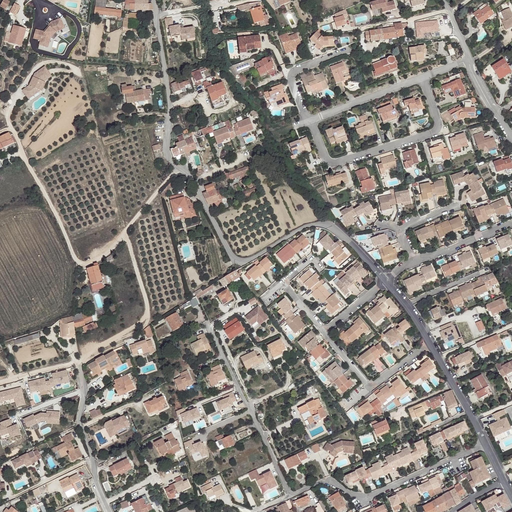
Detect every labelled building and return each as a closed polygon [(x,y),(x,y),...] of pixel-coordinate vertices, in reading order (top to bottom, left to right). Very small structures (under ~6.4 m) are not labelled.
[(95,0),(95,8),(105,9),(106,0),(95,0)] [(148,10),(153,10),(151,3),(149,4),(148,0),(125,0),(125,3),(125,6),(125,9),(148,10)] [(380,0),(370,3),(372,11),(382,8),(383,12),(396,8),(394,1),(387,3),(386,0),(380,0)] [(247,11),(250,10),(254,24),(259,22),(261,27),(269,24),(268,20),(269,19),(268,15),(264,16),(261,7),(257,8),(256,2),(245,5),(247,11)] [(9,12),(15,15),(19,7),(14,4),(12,7),(9,12)] [(475,17),(480,24),(494,14),(488,7),(486,8),(481,12),(480,10),(476,13),(477,15),(475,17)] [(121,20),(122,11),(105,9),(95,8),(94,17),(105,18),(105,15),(118,16),(118,20),(121,20)] [(503,22),(506,30),(511,27),(511,14),(509,8),(503,11),(505,14),(502,15),(504,19),(505,21),(503,22)] [(346,24),(344,17),(348,16),(347,10),(335,14),(336,18),(334,19),(337,27),(346,24)] [(125,18),(124,18),(123,27),(128,27),(129,18),(137,18),(137,14),(129,14),(129,15),(125,14),(125,18)] [(48,25),(49,26),(50,27),(45,33),(43,32),(40,31),(38,40),(40,40),(39,45),(48,47),(51,38),(56,32),(58,35),(70,30),(68,27),(65,28),(61,18),(51,22),(48,25)] [(173,27),(172,18),(165,19),(166,28),(169,27),(173,27)] [(395,27),(397,37),(405,36),(404,28),(408,27),(407,23),(394,25),(395,27)] [(195,35),(194,27),(183,28),(183,25),(173,27),(169,27),(169,28),(168,30),(170,31),(171,37),(181,36),(181,37),(187,36),(187,34),(189,34),(189,36),(195,35)] [(22,36),(24,29),(13,26),(8,42),(21,46),(23,37),(22,36)] [(395,27),(383,29),(377,30),(365,32),(366,42),(397,37),(395,27)] [(310,39),(316,45),(314,46),(319,51),(321,51),(323,48),(322,47),(324,46),(334,45),(333,37),(323,38),(320,35),(322,33),(319,29),(310,39)] [(279,37),(285,52),(291,49),(291,48),(301,44),(297,33),(288,36),(287,34),(279,37)] [(260,36),(238,38),(239,49),(247,48),(247,50),(257,49),(256,45),(261,44),(260,36)] [(301,44),(291,48),(291,49),(285,52),(286,54),(294,51),(293,49),(301,46),(301,44)] [(410,48),(411,61),(416,61),(416,59),(424,59),(423,53),(425,53),(425,46),(418,46),(418,47),(410,48)] [(272,65),(271,63),(272,62),(270,56),(262,60),(262,61),(258,62),(261,68),(257,70),(260,75),(267,71),(268,73),(274,70),(272,65)] [(373,72),(375,77),(389,71),(389,73),(399,69),(396,62),(394,63),(395,61),(395,60),(394,58),(393,57),(392,57),(390,57),(389,57),(388,57),(388,58),(373,64),(375,72),(373,72)] [(492,67),(500,79),(511,72),(503,60),(492,67)] [(343,63),(330,68),(335,81),(344,78),(343,76),(345,75),(349,74),(347,69),(345,69),(343,63)] [(239,76),(232,66),(229,68),(236,78),(244,88),(247,86),(239,76)] [(23,90),(26,96),(31,92),(33,94),(39,90),(40,91),(44,82),(42,81),(44,77),(46,78),(51,75),(45,67),(35,74),(31,82),(32,82),(31,86),(29,85),(29,86),(23,90)] [(191,73),(195,82),(200,80),(203,79),(200,72),(206,70),(205,68),(191,73)] [(241,73),(239,76),(247,86),(250,84),(241,73)] [(328,88),(322,73),(314,76),(314,74),(302,79),(307,93),(312,91),(317,89),(317,91),(323,88),(323,90),(328,88)] [(44,82),(40,91),(42,91),(47,79),(51,76),(51,75),(46,78),(44,77),(42,81),(44,82)] [(457,98),(466,94),(460,79),(455,81),(455,82),(441,87),(444,95),(454,91),(457,98)] [(171,84),(174,93),(181,90),(180,89),(185,87),(185,86),(189,84),(188,81),(178,84),(178,82),(171,84)] [(217,98),(227,94),(222,83),(212,86),(211,83),(207,84),(206,81),(203,83),(205,89),(207,88),(212,102),(218,100),(217,98)] [(289,102),(285,93),(284,93),(282,89),(283,89),(282,84),(271,88),(272,91),(269,93),(264,94),(267,101),(268,100),(270,104),(276,102),(280,100),(282,105),(289,102)] [(134,86),(127,87),(126,85),(121,85),(123,95),(124,94),(124,96),(122,97),(123,104),(150,100),(149,94),(152,94),(151,89),(135,91),(134,86)] [(31,92),(26,96),(29,99),(40,91),(39,90),(33,94),(31,92)] [(414,99),(404,102),(405,106),(408,105),(410,110),(412,110),(418,108),(418,110),(422,109),(420,101),(415,103),(414,99)] [(393,110),(391,105),(378,110),(379,115),(380,114),(383,121),(397,116),(395,110),(393,110)] [(450,116),(451,115),(454,120),(459,117),(460,118),(461,118),(462,119),(463,118),(464,118),(465,117),(465,116),(470,116),(470,118),(475,118),(475,108),(464,108),(461,109),(460,106),(455,109),(455,108),(448,112),(450,116)] [(355,127),(359,139),(375,133),(371,121),(368,122),(366,115),(360,117),(362,123),(359,124),(359,125),(355,127)] [(207,126),(214,124),(212,117),(205,119),(207,126)] [(241,134),(240,133),(246,131),(246,132),(254,129),(249,118),(236,123),(237,123),(234,124),(235,128),(234,128),(237,136),(241,134)] [(235,137),(229,120),(224,122),(226,127),(213,132),(211,126),(206,129),(208,134),(209,137),(214,135),(217,144),(224,142),(223,140),(231,137),(231,139),(235,137)] [(332,128),(325,131),(331,146),(347,140),(342,127),(333,131),(332,128)] [(183,147),(185,153),(186,157),(191,155),(189,152),(196,149),(192,137),(190,138),(190,136),(195,134),(196,138),(208,134),(206,129),(205,128),(197,131),(194,132),(190,133),(184,135),(183,136),(187,146),(183,147)] [(16,142),(12,134),(10,135),(8,132),(0,136),(0,141),(3,147),(3,148),(5,151),(16,147),(14,143),(16,142)] [(496,146),(494,138),(490,139),(489,136),(484,138),(482,132),(474,135),(478,150),(483,149),(482,147),(487,146),(488,149),(496,146)] [(467,142),(464,133),(455,136),(456,137),(449,139),(453,151),(461,148),(460,147),(460,144),(467,142)] [(177,147),(180,155),(181,155),(185,153),(183,147),(187,146),(183,136),(178,138),(180,142),(176,144),(177,147)] [(306,152),(311,150),(306,138),(302,140),(302,141),(300,142),(299,141),(289,144),(293,155),(298,154),(297,152),(300,151),(305,149),(306,152)] [(447,147),(444,149),(442,143),(438,144),(439,146),(434,148),(430,149),(433,162),(443,158),(444,160),(450,157),(447,147)] [(177,147),(171,150),(174,158),(176,161),(177,160),(177,159),(182,158),(181,155),(180,155),(177,147)] [(414,149),(403,153),(405,162),(404,163),(406,169),(412,167),(411,165),(418,163),(414,149)] [(395,159),(394,156),(381,160),(382,164),(378,165),(381,175),(385,174),(384,170),(397,166),(396,162),(395,159)] [(502,160),(493,163),(497,173),(507,169),(508,172),(511,170),(511,164),(510,158),(509,159),(508,156),(503,158),(504,161),(503,161),(502,160)] [(246,167),(228,173),(230,180),(234,179),(233,178),(243,175),(243,174),(248,173),(247,170),(249,170),(248,167),(246,167)] [(369,179),(365,168),(359,170),(361,174),(357,175),(358,178),(359,178),(362,187),(360,188),(362,193),(372,190),(369,179)] [(477,181),(473,173),(469,176),(468,174),(465,176),(463,172),(451,176),(454,183),(459,181),(460,183),(465,181),(469,186),(477,181)] [(349,182),(346,173),(341,175),(341,173),(336,175),(336,176),(331,178),(331,176),(330,175),(325,176),(328,184),(332,183),(335,182),(336,185),(343,183),(349,182)] [(434,184),(430,185),(432,193),(432,195),(436,194),(436,196),(446,194),(443,180),(433,182),(434,184)] [(469,186),(468,187),(471,191),(467,193),(469,197),(473,195),(474,197),(475,197),(476,200),(485,194),(477,181),(469,186)] [(427,194),(432,193),(430,185),(430,183),(419,185),(421,194),(422,200),(428,199),(427,194)] [(203,194),(208,204),(225,198),(221,189),(216,191),(213,184),(205,187),(207,192),(203,194)] [(169,189),(167,186),(161,192),(162,198),(166,197),(165,194),(169,189)] [(409,191),(395,194),(397,204),(402,203),(411,201),(409,191)] [(390,206),(397,204),(395,194),(379,197),(381,211),(391,209),(390,206)] [(428,202),(428,199),(422,200),(421,194),(419,195),(420,203),(428,202)] [(184,197),(170,201),(174,214),(188,211),(189,215),(193,214),(192,211),(194,209),(193,204),(190,202),(189,199),(186,197),(184,198),(184,197)] [(509,211),(504,199),(489,206),(493,214),(496,213),(497,216),(502,214),(509,211)] [(360,206),(354,210),(358,217),(362,214),(360,211),(362,210),(364,213),(365,215),(373,210),(374,210),(369,202),(365,204),(363,202),(359,204),(360,206)] [(493,214),(489,206),(488,205),(484,207),(483,206),(476,209),(473,210),(479,224),(484,222),(483,220),(488,217),(488,216),(493,214)] [(354,219),(358,217),(354,210),(352,207),(348,209),(347,208),(345,209),(342,210),(342,211),(340,212),(343,216),(345,220),(343,221),(346,226),(355,220),(354,219)] [(188,211),(174,214),(175,218),(184,216),(188,218),(196,216),(194,209),(192,211),(193,214),(189,215),(188,211)] [(457,229),(464,226),(460,217),(449,222),(453,231),(454,232),(458,230),(457,229)] [(453,231),(449,222),(448,220),(442,223),(435,226),(434,225),(434,224),(430,226),(434,233),(437,232),(439,236),(446,234),(453,231)] [(434,233),(430,226),(415,232),(419,241),(426,238),(427,240),(435,236),(434,233)] [(328,250),(330,252),(341,243),(338,240),(334,244),(324,231),(320,234),(319,239),(320,240),(319,242),(323,246),(327,251),(328,250)] [(371,238),(374,247),(378,246),(387,242),(387,241),(385,235),(385,234),(371,238)] [(511,244),(511,242),(508,234),(496,239),(501,250),(511,244)] [(291,244),(289,245),(296,253),(299,250),(302,248),(308,242),(309,242),(303,235),(296,241),(295,240),(291,244)] [(341,243),(330,252),(334,257),(340,264),(348,257),(340,247),(342,245),(341,243)] [(284,263),(296,253),(289,245),(289,244),(276,255),(284,263)] [(482,260),(498,253),(494,244),(486,248),(479,251),(482,260)] [(388,246),(382,248),(387,262),(399,258),(397,253),(395,254),(393,249),(391,245),(388,246)] [(460,262),(457,263),(460,270),(476,263),(470,251),(466,253),(462,254),(458,256),(460,262)] [(268,255),(266,257),(272,265),(275,263),(268,255)] [(257,267),(263,274),(266,271),(266,270),(269,268),(272,265),(266,257),(259,263),(260,264),(257,267)] [(446,277),(460,271),(460,270),(457,263),(456,261),(449,265),(442,268),(446,277)] [(102,282),(99,271),(98,263),(94,265),(94,267),(87,269),(91,285),(92,285),(102,282)] [(346,273),(353,282),(356,279),(360,275),(362,277),(366,273),(366,272),(367,271),(365,269),(364,270),(358,263),(348,271),(345,269),(343,270),(346,273)] [(257,267),(255,265),(254,266),(247,273),(245,275),(249,280),(251,278),(253,279),(258,275),(259,276),(259,277),(263,274),(257,267)] [(418,275),(423,285),(426,283),(425,281),(436,276),(431,265),(426,267),(422,269),(420,270),(422,273),(418,275)] [(317,279),(319,277),(316,274),(314,275),(309,270),(301,277),(306,282),(304,284),(307,287),(308,286),(310,289),(319,282),(317,279)] [(241,282),(239,278),(240,277),(236,271),(225,277),(228,284),(234,281),(236,285),(241,282)] [(353,282),(346,273),(342,276),(344,277),(340,280),(335,284),(345,295),(349,292),(347,289),(346,288),(353,282)] [(500,286),(492,273),(487,275),(482,278),(481,277),(481,276),(477,278),(478,280),(471,284),(475,294),(476,296),(488,291),(487,290),(487,289),(492,286),(495,285),(497,288),(500,286)] [(418,287),(423,285),(418,275),(411,278),(412,280),(409,281),(408,279),(404,281),(408,291),(413,289),(414,291),(418,289),(418,287)] [(228,284),(225,277),(219,280),(223,287),(228,284)] [(102,282),(92,285),(93,291),(104,288),(102,282)] [(331,296),(327,290),(330,288),(325,283),(322,286),(322,285),(319,282),(310,289),(313,292),(319,299),(323,303),(326,301),(331,296)] [(475,294),(471,284),(470,283),(467,284),(465,285),(459,288),(460,290),(463,298),(465,302),(467,301),(466,298),(475,294)] [(197,295),(198,298),(213,288),(211,286),(197,295)] [(227,290),(218,295),(223,305),(233,299),(227,290)] [(448,295),(453,306),(463,302),(462,299),(458,291),(456,292),(454,293),(448,295)] [(340,307),(337,304),(339,303),(333,295),(331,296),(326,301),(329,304),(326,307),(332,314),(340,307)] [(183,305),(185,309),(191,305),(192,307),(199,304),(196,296),(189,300),(189,301),(183,305)] [(377,305),(384,313),(387,311),(388,313),(392,310),(394,312),(398,309),(389,298),(387,300),(384,296),(381,299),(380,299),(378,301),(379,302),(380,303),(377,305)] [(287,319),(293,314),(290,310),(292,309),(289,305),(288,304),(289,303),(284,298),(277,304),(285,314),(283,315),(287,319)] [(498,312),(505,308),(501,299),(486,306),(488,311),(490,310),(491,311),(492,314),(498,312)] [(384,313),(377,305),(370,311),(369,310),(366,313),(373,322),(377,319),(378,321),(382,318),(381,316),(384,314),(384,313)] [(257,318),(262,323),(268,318),(258,306),(245,317),(250,323),(257,318)] [(433,316),(435,320),(441,317),(446,315),(443,309),(441,310),(439,306),(431,310),(433,316)] [(90,312),(82,315),(84,324),(93,320),(90,312)] [(73,317),(74,321),(74,328),(85,325),(84,324),(82,315),(81,313),(73,317)] [(168,321),(173,331),(183,325),(176,313),(165,319),(166,322),(168,321)] [(305,325),(301,321),(297,316),(296,317),(293,314),(287,319),(285,321),(287,324),(293,330),(295,334),(300,330),(302,328),(305,325)] [(73,317),(61,319),(62,320),(62,324),(60,324),(61,338),(67,337),(67,334),(75,333),(74,328),(74,321),(73,317)] [(238,322),(236,318),(224,326),(226,330),(238,322)] [(354,325),(350,328),(360,339),(362,338),(359,335),(363,332),(363,331),(367,327),(359,318),(355,321),(356,323),(354,325)] [(397,329),(401,336),(405,333),(404,332),(403,331),(410,326),(405,320),(398,325),(400,327),(397,329)] [(83,327),(84,332),(98,327),(95,321),(83,327)] [(484,329),(481,321),(475,323),(479,331),(484,329)] [(232,334),(242,328),(238,322),(226,330),(228,332),(226,333),(230,339),(233,337),(232,334)] [(461,337),(456,326),(453,327),(451,323),(440,328),(442,332),(440,332),(443,339),(453,335),(455,340),(461,337)] [(143,330),(145,336),(147,335),(148,335),(150,338),(154,336),(150,325),(143,330)] [(401,342),(404,340),(401,336),(397,329),(395,327),(384,335),(390,344),(398,338),(399,340),(401,342)] [(233,337),(244,330),(242,328),(232,334),(233,337)] [(360,339),(350,328),(345,333),(344,334),(342,332),(338,336),(347,346),(351,342),(354,345),(360,340),(360,339)] [(308,350),(310,353),(311,352),(319,345),(316,342),(315,341),(314,339),(315,337),(316,337),(311,331),(301,339),(309,348),(307,349),(308,350)] [(39,333),(14,341),(15,345),(40,337),(39,333)] [(191,344),(197,356),(203,353),(202,351),(202,350),(205,349),(206,350),(211,348),(204,333),(197,336),(199,341),(191,344)] [(497,335),(476,344),(478,348),(482,347),(486,355),(490,354),(489,352),(497,348),(496,346),(501,344),(497,335)] [(281,339),(267,346),(273,358),(282,354),(281,351),(285,349),(281,339)] [(309,348),(301,339),(298,342),(303,348),(305,346),(307,349),(309,348)] [(130,346),(133,355),(139,353),(137,350),(137,348),(141,347),(141,349),(143,354),(149,352),(150,353),(155,352),(151,340),(146,342),(146,340),(130,346)] [(374,346),(368,350),(375,359),(378,357),(378,356),(377,355),(379,353),(380,354),(384,351),(379,344),(375,347),(374,346)] [(322,348),(319,345),(311,352),(317,359),(320,356),(324,361),(330,355),(328,352),(325,352),(322,349),(322,348)] [(372,362),(375,359),(368,350),(359,357),(365,364),(370,360),(371,361),(372,362)] [(101,371),(109,366),(108,364),(111,362),(112,364),(119,360),(114,351),(104,356),(95,360),(96,361),(88,365),(92,373),(100,369),(101,370),(101,371)] [(241,357),(245,367),(259,361),(260,363),(260,364),(264,362),(261,355),(257,357),(254,351),(241,357)] [(469,351),(454,358),(457,365),(472,358),(469,351)] [(457,365),(458,367),(473,361),(472,358),(457,365)] [(427,373),(435,367),(429,359),(420,366),(422,367),(419,369),(424,377),(426,379),(429,377),(427,373)] [(496,365),(502,377),(506,375),(511,371),(511,360),(505,365),(503,361),(496,365)] [(259,361),(245,367),(246,370),(260,363),(259,361)] [(334,382),(343,375),(340,372),(338,369),(340,368),(335,362),(324,370),(334,382)] [(206,375),(211,386),(218,384),(217,382),(217,381),(220,379),(220,381),(225,378),(219,365),(212,368),(213,372),(206,375)] [(421,379),(424,377),(419,369),(416,372),(414,370),(412,372),(410,369),(404,374),(412,384),(420,378),(421,379)] [(70,381),(67,370),(52,374),(53,378),(49,379),(50,381),(51,387),(55,386),(55,385),(70,381)] [(174,380),(179,392),(186,389),(185,387),(184,386),(188,385),(188,386),(193,384),(187,370),(180,374),(181,377),(174,380)] [(331,384),(334,382),(324,370),(322,372),(331,384)] [(113,385),(117,394),(126,390),(127,392),(135,388),(131,379),(130,379),(128,374),(121,378),(114,381),(115,384),(113,385)] [(470,380),(475,389),(477,392),(475,393),(478,399),(487,394),(484,389),(488,386),(481,374),(470,380)] [(348,381),(343,375),(334,382),(335,383),(343,393),(352,385),(348,380),(348,381)] [(51,387),(50,381),(46,382),(45,378),(39,380),(39,381),(38,381),(38,380),(29,382),(31,392),(39,390),(40,392),(52,389),(51,387)] [(398,394),(405,388),(398,379),(391,384),(393,386),(389,389),(393,394),(396,398),(399,395),(398,394)] [(386,400),(393,394),(389,389),(387,386),(379,391),(380,392),(375,396),(378,398),(382,404),(387,401),(386,400)] [(25,404),(21,387),(14,389),(14,391),(11,392),(11,390),(0,392),(0,401),(14,398),(16,407),(25,404)] [(400,397),(407,391),(406,389),(405,388),(398,394),(399,395),(400,397)] [(451,390),(444,393),(445,396),(443,396),(447,407),(456,403),(451,390)] [(230,406),(232,405),(231,403),(236,401),(232,392),(222,396),(224,400),(220,402),(220,400),(212,403),(216,412),(220,411),(222,416),(232,411),(230,406)] [(144,403),(149,414),(158,409),(158,408),(162,406),(162,405),(166,402),(162,395),(156,398),(144,403)] [(408,409),(412,418),(417,416),(416,415),(424,412),(423,410),(427,408),(431,406),(432,409),(436,407),(435,404),(441,402),(440,401),(443,400),(441,396),(438,397),(438,396),(429,400),(408,409)] [(298,409),(300,414),(309,410),(312,417),(307,419),(310,424),(327,416),(318,399),(298,409)] [(359,408),(368,402),(366,399),(357,405),(359,408)] [(380,406),(375,400),(372,402),(378,410),(381,414),(383,412),(380,408),(381,407),(380,406)] [(368,413),(373,409),(375,412),(378,410),(372,402),(370,404),(368,402),(359,408),(357,405),(354,408),(362,417),(368,413)] [(184,423),(200,415),(196,407),(191,410),(191,411),(189,412),(189,411),(186,412),(184,408),(176,412),(177,416),(181,415),(184,423)] [(90,412),(93,419),(103,414),(100,409),(96,411),(95,409),(90,412)] [(503,410),(493,414),(495,419),(496,419),(499,417),(505,415),(503,410)] [(52,422),(52,419),(59,419),(60,411),(48,411),(48,413),(44,413),(42,414),(41,413),(34,416),(33,414),(23,419),(28,427),(37,423),(38,423),(42,421),(47,421),(52,422)] [(121,418),(126,427),(129,425),(125,416),(121,418)] [(109,428),(112,434),(117,431),(126,427),(121,418),(112,422),(111,420),(105,423),(105,424),(104,426),(105,426),(105,427),(106,428),(107,428),(108,428),(109,428)] [(497,422),(489,425),(494,436),(511,429),(506,418),(501,420),(497,422)] [(21,434),(17,424),(10,427),(9,424),(11,424),(10,419),(0,423),(1,425),(0,425),(0,433),(1,436),(10,433),(12,437),(21,434)] [(379,423),(372,426),(377,437),(390,431),(385,420),(382,421),(379,423)] [(423,429),(424,431),(433,427),(432,426),(436,424),(435,422),(431,424),(431,425),(423,429)] [(454,426),(458,436),(462,435),(461,433),(464,431),(468,430),(464,422),(454,426)] [(440,433),(443,440),(446,438),(447,439),(454,436),(455,438),(458,436),(454,426),(440,433)] [(107,428),(111,436),(118,433),(117,431),(112,434),(109,428),(108,428),(107,428)] [(359,436),(362,445),(374,441),(371,432),(359,436)] [(58,451),(59,454),(66,451),(68,450),(69,452),(68,452),(72,461),(82,456),(78,448),(75,449),(70,441),(74,439),(71,433),(62,438),(65,443),(56,447),(56,446),(51,449),(53,453),(58,451)] [(161,455),(167,452),(169,451),(168,450),(172,448),(174,453),(176,452),(180,450),(178,445),(176,441),(172,433),(164,437),(166,441),(167,442),(165,444),(164,442),(163,439),(154,443),(157,448),(158,448),(161,455)] [(443,440),(440,433),(435,435),(434,433),(431,434),(432,436),(429,437),(434,447),(444,443),(443,440)] [(226,448),(234,444),(230,435),(224,438),(222,434),(215,438),(217,442),(219,446),(222,445),(224,449),(226,448)] [(353,453),(354,442),(341,441),(331,445),(327,443),(323,449),(327,452),(328,450),(330,452),(334,455),(336,452),(342,449),(344,449),(344,451),(344,452),(353,453)] [(219,451),(220,451),(224,449),(222,445),(219,446),(217,442),(216,442),(218,447),(219,451)] [(414,452),(417,459),(421,457),(419,453),(423,452),(423,453),(428,451),(424,443),(420,445),(418,442),(414,444),(416,448),(413,450),(414,452)] [(311,446),(315,453),(320,451),(317,443),(311,446)] [(200,455),(201,459),(207,456),(219,451),(218,447),(200,455)] [(167,452),(169,457),(176,453),(176,452),(174,453),(172,448),(168,450),(169,451),(167,452)] [(397,454),(402,465),(408,462),(407,460),(413,458),(414,460),(417,459),(414,452),(411,454),(408,448),(401,451),(402,452),(397,454)] [(11,461),(14,467),(24,463),(25,464),(26,467),(38,461),(37,460),(42,458),(38,450),(33,452),(33,451),(11,461)] [(207,456),(208,459),(221,454),(221,453),(223,453),(222,451),(220,452),(220,451),(219,451),(207,456)] [(308,458),(305,451),(285,460),(289,469),(301,463),(300,461),(308,458)] [(385,466),(388,473),(391,472),(390,468),(395,466),(396,468),(402,465),(397,454),(393,456),(392,455),(385,458),(387,463),(388,465),(385,466)] [(469,461),(474,470),(482,466),(485,465),(481,457),(476,459),(474,460),(473,459),(469,461)] [(109,468),(113,475),(123,470),(124,471),(132,467),(127,458),(109,468)] [(384,475),(388,473),(385,466),(381,468),(379,462),(372,465),(373,467),(368,469),(371,476),(373,480),(379,477),(378,475),(383,473),(384,475)] [(469,482),(472,488),(475,487),(475,485),(491,478),(486,468),(484,469),(482,466),(474,470),(469,472),(472,480),(469,482)] [(355,471),(359,479),(367,476),(368,477),(368,478),(371,476),(368,469),(365,471),(364,467),(355,471)] [(256,469),(248,473),(251,481),(256,479),(259,486),(267,483),(270,489),(277,486),(270,471),(263,475),(264,476),(262,477),(261,476),(260,476),(256,469)] [(355,471),(345,476),(348,483),(352,481),(355,480),(356,482),(360,481),(359,479),(355,471)] [(461,475),(456,478),(458,482),(466,477),(464,473),(461,475)] [(61,485),(65,492),(73,488),(75,492),(84,487),(78,474),(69,479),(70,481),(61,485)] [(431,477),(428,479),(435,495),(447,489),(446,487),(441,489),(437,481),(441,479),(438,474),(435,476),(436,478),(433,480),(431,477)] [(165,489),(169,498),(170,498),(176,495),(175,494),(182,491),(179,484),(183,482),(181,476),(175,479),(176,482),(169,486),(169,487),(165,489)] [(491,479),(491,478),(475,485),(475,487),(491,479)] [(419,486),(422,493),(427,491),(431,498),(435,495),(428,479),(424,480),(425,483),(423,485),(419,486)] [(201,488),(203,493),(206,492),(209,498),(213,496),(215,495),(216,497),(224,493),(220,484),(214,487),(211,483),(201,488)] [(399,492),(402,498),(406,497),(408,502),(414,500),(420,497),(414,486),(408,489),(408,490),(404,493),(403,490),(399,492)] [(454,489),(460,500),(462,499),(460,496),(464,494),(460,486),(456,489),(454,489)] [(37,488),(32,491),(35,497),(40,494),(37,488)] [(65,492),(67,498),(76,493),(73,488),(65,492)] [(449,492),(455,504),(461,501),(460,500),(454,489),(449,492)] [(170,498),(171,499),(183,493),(182,491),(175,494),(176,495),(170,498)] [(334,494),(333,492),(328,496),(336,510),(337,510),(338,511),(339,511),(347,508),(345,505),(338,492),(334,494)] [(388,498),(392,507),(398,504),(400,504),(400,503),(399,500),(402,499),(402,498),(399,492),(395,493),(396,495),(392,496),(388,498)] [(449,492),(442,496),(448,508),(455,504),(449,492)] [(504,511),(503,509),(510,505),(504,494),(497,498),(495,495),(481,502),(486,511),(504,511)] [(135,511),(141,511),(145,510),(145,511),(146,511),(149,511),(146,505),(150,503),(146,495),(141,497),(142,498),(131,503),(135,511)] [(308,495),(292,502),(295,507),(297,506),(298,507),(300,506),(301,508),(308,505),(307,503),(310,502),(310,501),(308,495)] [(435,500),(440,511),(441,511),(448,508),(442,496),(438,498),(437,495),(434,497),(435,500)] [(322,500),(319,501),(324,511),(327,509),(322,500)] [(432,502),(436,511),(440,511),(435,500),(432,502)] [(129,506),(127,501),(120,503),(122,509),(129,506)] [(436,511),(432,502),(423,507),(424,511),(436,511)] [(278,507),(280,511),(291,511),(291,510),(289,511),(286,503),(278,507)] [(317,507),(315,508),(317,511),(324,511),(319,503),(316,504),(317,507)]
